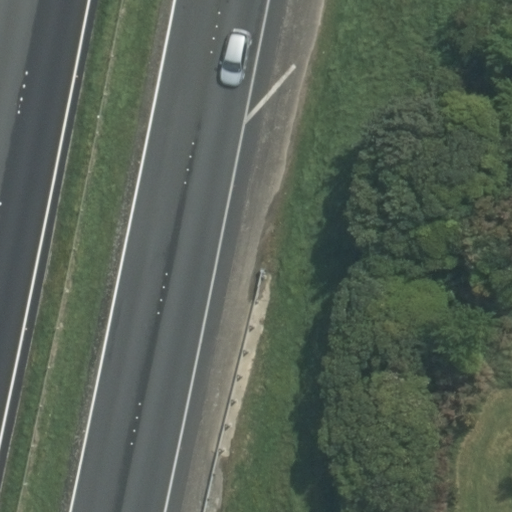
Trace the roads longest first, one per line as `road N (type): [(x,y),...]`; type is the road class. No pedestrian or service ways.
road 1 (motorway): [(228,0),(124,511)]
road 2 (motorway): [(0,170),(33,0)]
